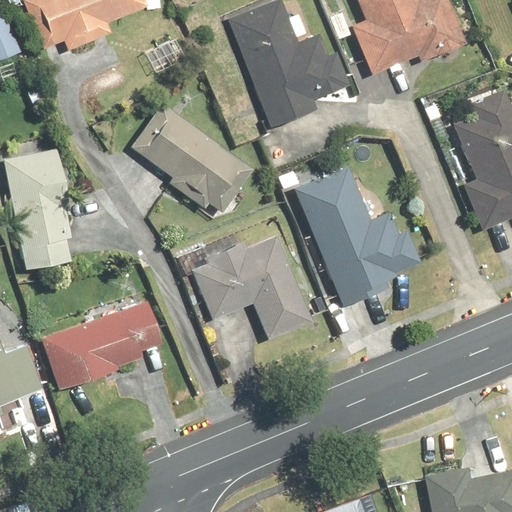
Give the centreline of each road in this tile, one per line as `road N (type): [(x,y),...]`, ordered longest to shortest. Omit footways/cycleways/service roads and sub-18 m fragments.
road 1 (unknown): [(79,69),(70,112),(77,131),(158,260),(238,451)]
road 2 (tertiary): [(156,486),(511,337)]
